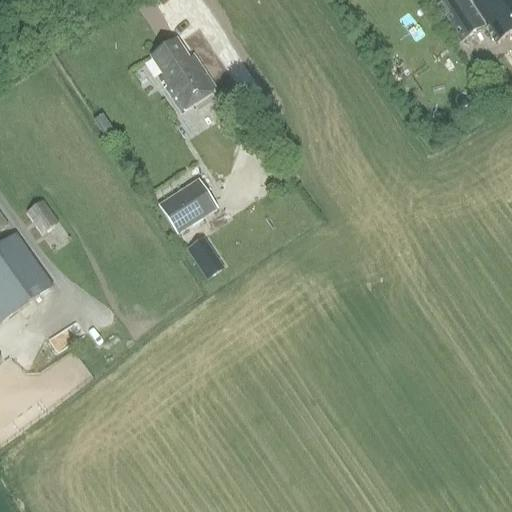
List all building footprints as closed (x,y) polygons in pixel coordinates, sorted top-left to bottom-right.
[(496,44),(511,33),(511,0),(446,0),(436,7),(461,44),(485,27),(496,44)] [(191,109),(192,110),(218,93),(195,58),(191,60),(189,61),(177,43),(151,60),(163,78),(158,81),(181,116),(191,109)] [(107,143),(115,136),(102,118),(94,124),(107,143)] [(158,208),(177,238),(218,212),(198,182),(158,208)] [(272,218),(290,209),(284,197),(247,215),(258,237),(277,228),(272,218)] [(27,215),(42,237),(58,226),(43,204),(27,215)] [(0,247),(0,233),(7,229),(0,219),(0,327),(53,291),(15,236),(0,247)] [(205,240),(187,251),(193,262),(212,251),(205,240)] [(56,334),(62,350),(91,339),(85,323),(56,334)]
